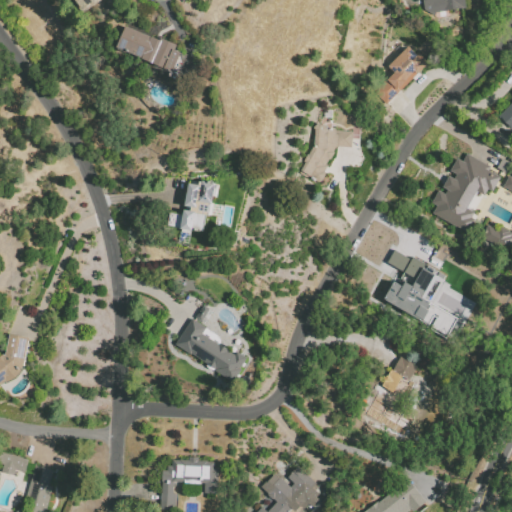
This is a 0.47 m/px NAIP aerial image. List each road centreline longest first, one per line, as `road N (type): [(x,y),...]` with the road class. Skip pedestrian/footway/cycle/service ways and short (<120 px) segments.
road 1 (residential): [(118,411),(232,415),(260,411),(280,395),(298,338),(350,233),(425,120),(505,34),(511,0)]
road 2 (residential): [(114,511),(120,320),(109,236),(80,159),(0,35)]
